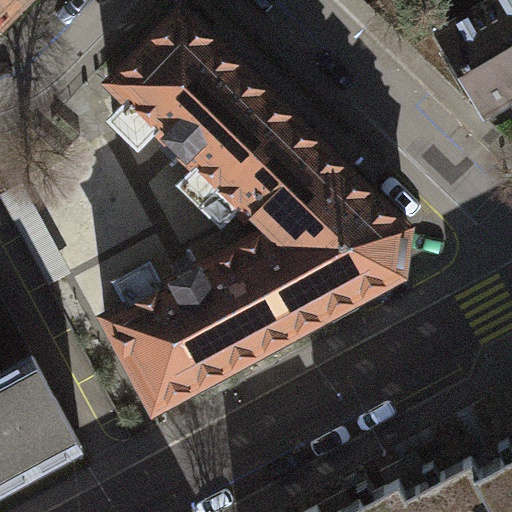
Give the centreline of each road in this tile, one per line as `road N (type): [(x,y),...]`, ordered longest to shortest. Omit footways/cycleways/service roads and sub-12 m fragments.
road 1 (tertiary): [(109,511),(511,294)]
road 2 (residential): [(286,0),(511,218)]
road 3 (residential): [(100,0),(36,67),(0,88)]
